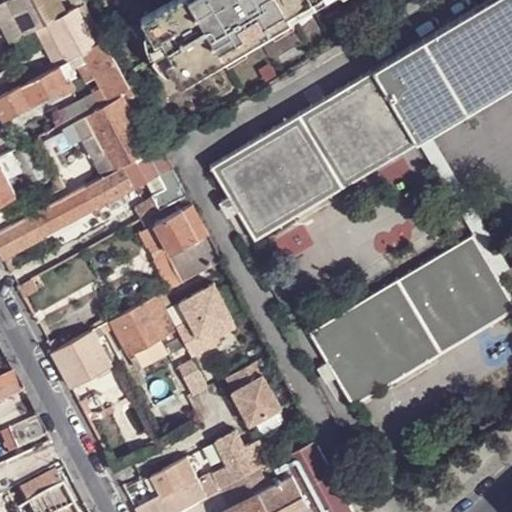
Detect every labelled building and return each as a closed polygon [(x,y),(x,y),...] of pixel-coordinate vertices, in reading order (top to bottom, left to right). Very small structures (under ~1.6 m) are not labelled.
[(0,0),(0,18),(8,15),(14,12),(7,0),(0,0)] [(46,20),(64,11),(58,0),(7,0),(14,12),(24,31),(35,26),(46,20)] [(78,10),(85,6),(82,0),(75,5),(78,10)] [(168,0),(140,17),(154,41),(161,37),(173,56),(165,60),(180,84),(281,25),(277,18),(307,0),(168,0)] [(246,227),(252,238),(418,139),(426,134),(480,103),(454,59),(511,24),(511,0),(481,0),(206,163),(225,194),(234,208),(246,227)] [(307,0),(277,18),(281,25),(322,0),(307,0)] [(82,49),(101,38),(98,31),(91,36),(78,10),(75,5),(73,6),(64,11),(46,20),(63,52),(66,58),(67,57),(82,49)] [(85,6),(78,10),(91,36),(98,31),(85,6)] [(14,12),(8,15),(18,35),(24,31),(14,12)] [(52,58),(63,52),(46,20),(35,26),(52,58)] [(511,24),(454,59),(480,103),(511,83),(511,24)] [(107,96),(127,85),(101,38),(82,49),(86,57),(107,96)] [(72,66),(86,57),(82,49),(67,57),(72,66)] [(57,63),(66,58),(63,52),(52,58),(36,66),(40,71),(57,63)] [(65,77),(75,72),(72,66),(67,57),(66,58),(57,63),(65,77)] [(0,112),(2,115),(67,81),(65,77),(57,63),(40,71),(16,84),(0,92),(0,112)] [(16,84),(40,71),(36,66),(13,78),(16,84)] [(0,92),(16,84),(13,78),(0,85),(0,92)] [(44,119),(49,127),(98,101),(93,93),(44,119)] [(121,164),(149,149),(119,95),(84,114),(103,149),(113,169),(121,164)] [(91,155),(103,149),(84,114),(71,121),(75,128),(80,136),(89,156),(91,155)] [(80,136),(75,128),(65,134),(69,141),(80,136)] [(13,140),(15,145),(31,137),(27,129),(12,137),(13,140)] [(426,134),(418,139),(471,230),(497,273),(505,267),(426,134)] [(155,173),(171,165),(160,146),(159,144),(149,149),(121,164),(133,185),(155,173)] [(113,169),(103,149),(91,155),(102,175),(113,169)] [(0,165),(2,169),(10,165),(8,164),(5,158),(0,160),(0,165)] [(121,192),(133,185),(121,164),(113,169),(102,175),(83,184),(94,206),(105,201),(121,192)] [(7,194),(14,191),(2,169),(0,165),(0,219),(16,211),(7,194)] [(159,181),(174,172),(171,165),(155,173),(159,181)] [(162,188),(178,180),(174,172),(159,181),(162,188)] [(178,180),(162,188),(150,195),(152,197),(158,208),(176,199),(185,193),(178,180)] [(43,233),(94,206),(83,184),(32,211),(43,233)] [(109,209),(125,200),(121,192),(105,201),(109,209)] [(225,194),(216,199),(225,214),(234,208),(225,194)] [(150,212),(158,208),(152,197),(142,202),(148,213),(150,212)] [(158,208),(150,212),(154,221),(180,207),(176,199),(158,208)] [(139,218),(148,213),(142,202),(134,207),(139,218)] [(195,239),(206,233),(190,203),(180,207),(195,239)] [(170,252),(195,239),(180,207),(154,221),(170,252)] [(0,251),(2,255),(43,233),(32,211),(0,228),(0,251)] [(154,221),(138,230),(169,288),(184,280),(170,252),(154,221)] [(511,301),(497,273),(471,230),(306,327),(325,359),(333,373),(350,402),(352,402),(511,306),(511,301)] [(184,280),(220,261),(206,233),(195,239),(170,252),(184,280)] [(37,287),(31,277),(17,285),(23,295),(37,287)] [(212,284),(167,308),(178,328),(191,354),(219,340),(216,336),(212,328),(231,318),(212,284)] [(146,300),(111,318),(129,353),(133,351),(140,365),(168,351),(160,336),(178,328),(167,308),(159,293),(146,300)] [(70,385),(110,364),(96,337),(106,332),(102,324),(58,346),(52,350),(70,385)] [(52,350),(58,346),(54,340),(48,343),(52,350)] [(194,358),(178,366),(193,393),(208,386),(194,358)] [(325,359),(315,364),(323,378),(333,373),(325,359)] [(255,361),(226,377),(234,390),(232,391),(250,424),(281,407),(255,361)] [(0,401),(24,390),(15,371),(0,378),(0,401)] [(10,452),(48,435),(39,417),(1,434),(10,452)] [(232,431),(216,439),(227,463),(198,477),(207,495),(221,487),(245,475),(261,466),(269,462),(258,439),(245,445),(236,429),(232,431)] [(353,511),(345,497),(314,438),(285,453),(315,511),(353,511)] [(173,511),(184,506),(207,495),(198,477),(186,453),(151,472),(162,495),(136,510),(137,511),(173,511)] [(369,466),(378,480),(395,470),(385,453),(378,457),(379,460),(369,466)] [(245,475),(221,487),(230,504),(271,483),(261,466),(245,475)] [(20,491),(28,506),(63,487),(56,472),(20,491)] [(230,504),(220,509),(221,511),(286,511),(271,483),(230,504)] [(28,506),(30,511),(76,511),(63,487),(28,506)]
